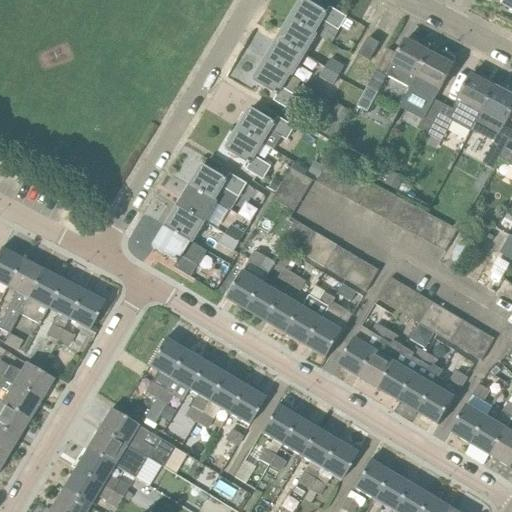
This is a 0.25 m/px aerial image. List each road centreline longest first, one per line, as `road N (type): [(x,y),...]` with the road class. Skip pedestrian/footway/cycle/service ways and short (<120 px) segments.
road 1 (residential): [(511,506),(153,290)]
road 2 (residential): [(100,259),(249,0)]
road 3 (residential): [(29,511),(153,290)]
